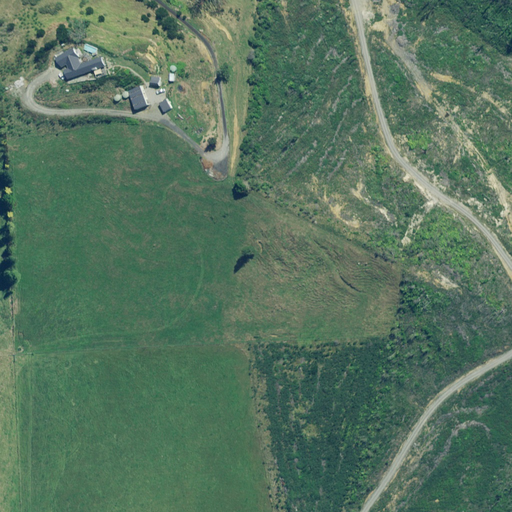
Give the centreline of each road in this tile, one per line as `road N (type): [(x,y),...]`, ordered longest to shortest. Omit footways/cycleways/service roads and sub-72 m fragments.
road 1 (track): [(511,261),(467,213),(391,157),(348,0)]
road 2 (track): [(366,511),(427,412),(511,347)]
